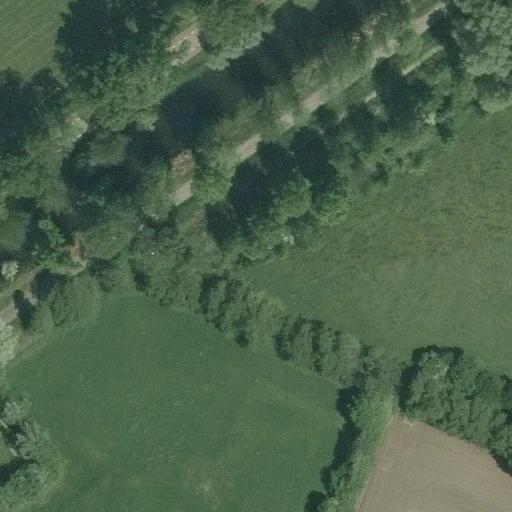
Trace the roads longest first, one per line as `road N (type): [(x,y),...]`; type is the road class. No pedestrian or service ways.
road 1 (unclassified): [(0,319),(453,0)]
road 2 (track): [(114,240),(511,430)]
road 3 (unclassified): [(0,187),(246,0)]
